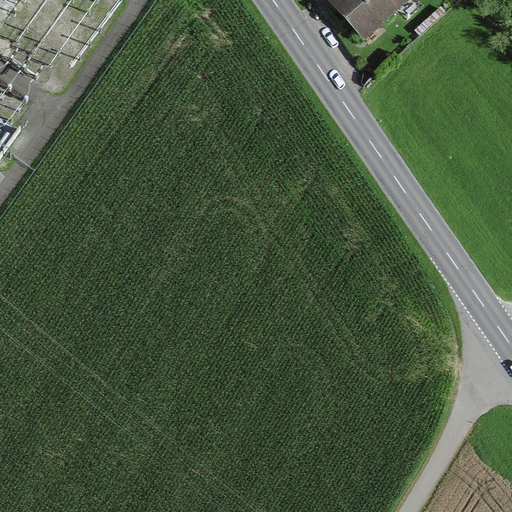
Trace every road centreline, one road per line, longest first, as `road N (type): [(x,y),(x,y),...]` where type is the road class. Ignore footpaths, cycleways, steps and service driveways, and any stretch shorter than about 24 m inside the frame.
road 1 (secondary): [(511,350),(274,0)]
road 2 (unclassified): [(511,350),(410,511)]
